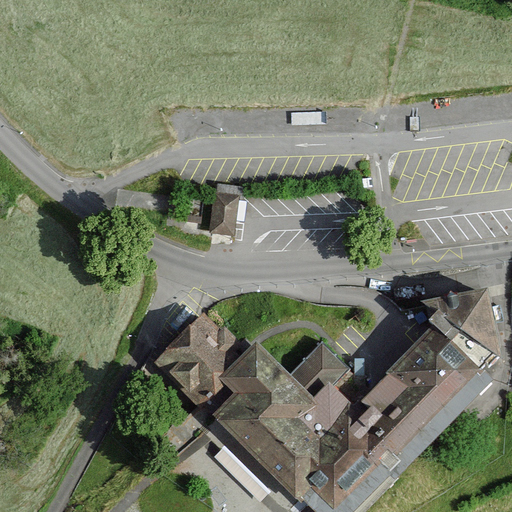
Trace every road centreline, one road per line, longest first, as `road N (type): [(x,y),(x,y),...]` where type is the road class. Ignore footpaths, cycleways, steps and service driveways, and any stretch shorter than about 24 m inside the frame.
road 1 (residential): [(511,247),(368,265),(189,264),(73,198),(0,131)]
road 2 (unknown): [(168,253),(39,511)]
